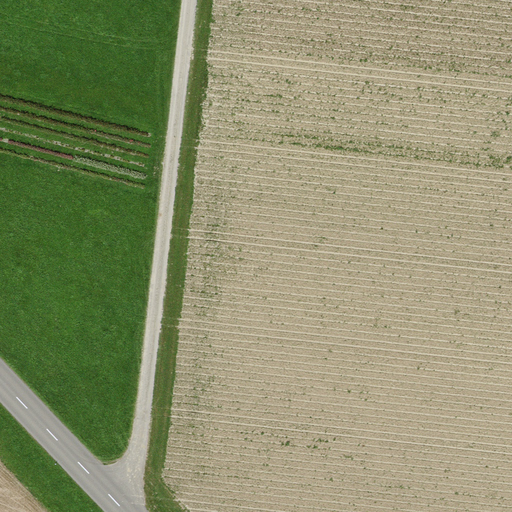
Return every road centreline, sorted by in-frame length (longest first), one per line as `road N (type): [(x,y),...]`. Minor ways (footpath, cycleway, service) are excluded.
road 1 (track): [(145,511),(198,0)]
road 2 (tertiary): [(0,374),(135,511)]
